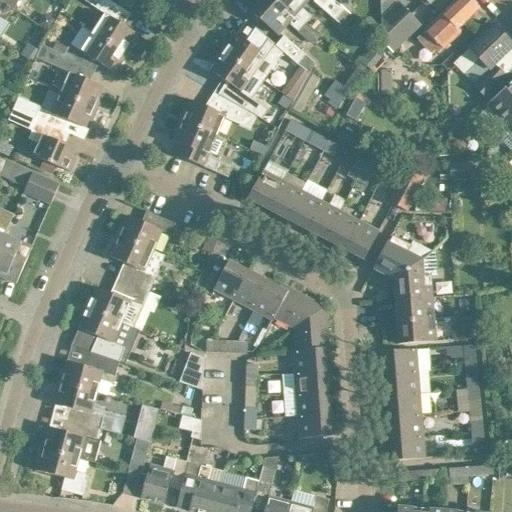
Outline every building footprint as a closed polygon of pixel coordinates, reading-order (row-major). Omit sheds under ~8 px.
[(0,0),(0,39),(10,24),(6,21),(13,9),(0,0)] [(0,0),(13,9),(19,0),(0,0)] [(106,15),(94,33),(127,55),(134,43),(132,41),(136,34),(120,23),(127,12),(108,0),(94,0),(91,5),(106,15)] [(304,25),(275,0),(261,0),(251,12),(278,35),(288,24),(298,32),(304,25)] [(275,0),(304,25),(311,17),(302,8),(308,0),(275,0)] [(315,0),(313,2),(341,26),(350,16),(344,11),(332,1),(331,0),(315,0)] [(331,0),(332,1),(344,11),(350,16),(349,0),(331,0)] [(392,0),(381,1),(382,42),(382,43),(392,53),(409,37),(418,28),(421,25),(398,2),(396,4),(392,0)] [(439,54),(450,42),(461,32),(458,29),(478,9),(469,0),(457,0),(419,38),(433,53),(436,51),(439,54)] [(228,39),(220,51),(253,74),(263,81),(283,53),(277,49),(276,48),(275,46),(249,23),(239,37),(236,34),(231,41),(228,39)] [(489,70),(493,66),(511,47),(511,44),(493,25),(453,64),(464,75),(480,60),(489,70)] [(127,55),(94,33),(81,53),(95,61),(112,72),(116,65),(119,66),(127,55)] [(283,36),(275,46),(276,48),(277,49),(283,53),(296,64),(306,71),(314,62),(283,36)] [(39,51),(37,55),(35,58),(66,72),(78,50),(70,45),(68,48),(56,42),(52,50),(42,44),(39,51)] [(226,83),(218,95),(244,110),(252,98),(241,91),(253,74),(220,51),(212,62),(215,64),(210,71),(226,83)] [(474,88),(477,90),(487,99),(506,77),(493,66),(474,88)] [(298,69),(287,85),(299,92),(309,74),(298,69)] [(70,73),(61,94),(97,110),(103,97),(100,95),(103,87),(70,73)] [(335,80),(329,89),(342,98),(348,90),(335,80)] [(511,82),(486,105),(495,115),(511,134),(511,82)] [(329,89),(326,94),(331,98),(328,102),(337,109),(342,98),(329,89)] [(40,110),(35,121),(44,123),(50,126),(62,131),(67,121),(85,129),(88,121),(91,122),(97,110),(61,94),(52,115),(40,110)] [(185,107),(180,120),(216,136),(225,116),(238,121),(244,110),(218,95),(209,109),(191,101),(188,108),(185,107)] [(287,110),(293,102),(283,96),(277,104),(287,110)] [(44,123),(35,121),(20,114),(20,113),(13,110),(8,120),(15,124),(32,132),(28,139),(39,144),(34,157),(70,172),(75,159),(73,158),(76,150),(46,137),(50,126),(44,123)] [(284,130),(294,135),(300,124),(290,119),(284,130)] [(216,136),(180,120),(174,133),(177,134),(174,142),(185,147),(181,158),(228,178),(232,167),(218,161),(227,141),(216,136)] [(313,146),(322,151),(328,140),(319,135),(313,146)] [(328,140),(322,151),(333,157),(339,146),(328,140)] [(465,145),(460,141),(455,144),(454,150),(459,154),(464,152),(465,145)] [(347,176),(356,181),(367,160),(358,155),(347,176)] [(367,160),(356,181),(358,182),(355,187),(363,191),(366,186),(367,187),(377,166),(367,160)] [(6,161),(0,175),(0,178),(8,182),(15,165),(6,161)] [(453,164),(453,181),(474,180),(474,163),(453,164)] [(396,191),(395,190),(388,202),(407,212),(426,176),(407,166),(400,179),(401,179),(396,191)] [(247,199),(267,210),(282,182),(262,172),(247,199)] [(24,192),(51,204),(59,185),(32,173),(24,192)] [(384,184),(395,190),(396,191),(401,179),(400,179),(390,173),(384,184)] [(267,210),(286,220),(301,192),(282,182),(267,210)] [(286,220),(306,230),(320,202),(301,192),(286,220)] [(306,230),(325,240),(339,212),(320,202),(306,230)] [(0,247),(5,236),(5,235),(14,215),(0,208),(0,247)] [(325,240),(344,250),(359,222),(339,212),(325,240)] [(121,223),(115,237),(152,253),(162,232),(173,237),(178,226),(150,214),(146,224),(128,216),(124,224),(121,223)] [(359,222),(344,250),(364,260),(378,233),(359,222)] [(5,236),(0,247),(0,277),(16,284),(32,247),(5,236)] [(128,265),(121,282),(148,294),(155,277),(144,272),(152,253),(115,237),(110,248),(113,249),(110,257),(128,265)] [(414,244),(412,248),(390,237),(373,269),(393,280),(423,261),(433,254),(414,244)] [(208,238),(203,250),(212,253),(216,242),(208,238)] [(393,280),(395,302),(433,300),(431,276),(438,276),(435,252),(433,254),(423,261),(393,280)] [(213,291),(233,301),(248,272),(229,261),(213,291)] [(233,301),(252,311),(267,282),(248,272),(233,301)] [(90,294),(84,308),(121,324),(121,323),(133,328),(148,294),(121,282),(115,296),(96,288),(93,295),(90,294)] [(272,322),(273,320),(273,319),(287,292),(286,292),(267,282),(252,311),(272,322)] [(273,320),(294,330),(325,308),(304,297),(302,301),(296,298),(298,294),(288,288),(286,292),(287,292),(273,319),(273,320)] [(395,302),(396,323),(435,320),(433,300),(395,302)] [(94,343),(90,354),(119,363),(120,362),(125,364),(139,331),(133,328),(121,323),(121,324),(84,308),(79,320),(82,321),(78,329),(92,334),(89,340),(89,341),(94,343)] [(294,330),(295,353),(325,350),(329,350),(328,339),(323,339),(322,333),(327,332),(325,308),(294,330)] [(462,317),(464,340),(474,339),(472,316),(462,317)] [(435,320),(396,323),(398,345),(436,342),(435,320)] [(206,353),(217,353),(217,342),(206,341),(206,353)] [(225,353),(236,354),(236,342),(225,342),(225,353)] [(236,342),(236,354),(247,354),(247,343),(236,342)] [(463,347),(464,358),(475,357),(474,345),(463,347)] [(292,353),(294,375),(326,372),(325,350),(295,353),(292,353)] [(384,352),(386,374),(418,372),(417,350),(384,352)] [(61,369),(57,384),(96,394),(100,381),(114,384),(117,375),(115,375),(119,363),(90,354),(86,367),(67,362),(64,370),(61,369)] [(191,354),(179,383),(198,391),(203,379),(204,359),(191,354)] [(246,365),(246,376),(257,376),(258,366),(246,365)] [(294,375),(296,396),(328,393),(326,372),(294,375)] [(386,374),(387,396),(420,393),(418,372),(386,374)] [(257,376),(246,376),(245,387),(257,387),(257,376)] [(466,380),(467,390),(479,389),(477,378),(466,380)] [(57,384),(54,396),(57,397),(55,405),(75,411),(72,422),(72,423),(100,431),(100,429),(120,434),(125,417),(104,411),(105,407),(94,404),(96,394),(57,384)] [(479,389),(467,390),(469,401),(480,400),(479,389)] [(296,396),(297,417),(329,415),(328,393),(296,396)] [(387,396),(389,418),(422,415),(420,393),(387,396)] [(161,403),(159,411),(179,416),(181,408),(161,403)] [(143,408),(138,423),(154,428),(158,412),(143,408)] [(244,409),(244,419),(255,420),(256,409),(244,409)] [(329,415),(297,417),(299,439),(331,437),(329,415)] [(389,418),(391,439),(423,437),(422,415),(389,418)] [(190,438),(193,439),(201,441),(201,422),(181,417),(178,428),(191,432),(190,438)] [(255,420),(244,419),(244,430),(255,431),(255,420)] [(44,435),(40,450),(79,460),(79,458),(94,462),(100,441),(97,440),(100,431),(72,423),(72,422),(66,420),(63,431),(49,428),(47,436),(44,435)] [(470,423),(472,433),(483,432),(482,421),(470,423)] [(483,432),(472,433),(473,444),(484,443),(483,432)] [(423,437),(391,439),(393,461),(425,459),(423,437)] [(79,460),(40,450),(36,462),(39,463),(37,471),(65,478),(61,491),(83,497),(89,475),(76,472),(79,460)] [(303,455),(303,456),(300,465),(316,466),(317,454),(303,455)] [(265,458),(265,459),(262,466),(276,470),(279,457),(265,458)] [(168,488),(181,491),(188,464),(166,458),(163,470),(149,467),(140,499),(164,505),(168,488)] [(189,511),(190,511),(212,511),(220,485),(206,482),(209,470),(188,464),(181,491),(177,507),(189,511)] [(493,466),(467,468),(468,476),(494,474),(493,466)] [(468,476),(467,468),(449,469),(450,485),(469,484),(468,476)] [(443,470),(423,471),(423,480),(443,478),(443,470)] [(129,471),(127,475),(122,494),(135,497),(141,474),(129,471)] [(423,480),(423,471),(399,473),(399,482),(423,480)] [(250,511),(251,509),(252,510),(259,483),(245,479),(242,491),(220,485),(212,511),(250,511)] [(288,511),(291,502),(269,497),(272,486),(259,483),(252,510),(260,511),(288,511)] [(291,502),(288,511),(325,511),(329,500),(318,497),(314,509),(291,502)]
